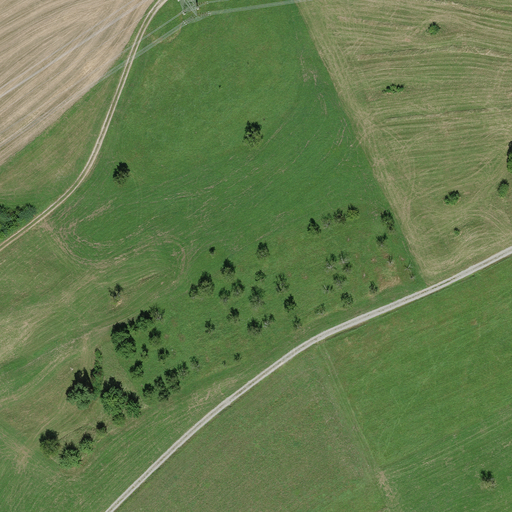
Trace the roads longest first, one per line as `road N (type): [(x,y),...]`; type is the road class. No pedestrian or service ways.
road 1 (track): [(511,249),(285,358),(229,398),(108,511)]
road 2 (track): [(164,0),(145,25),(86,168),(67,194),(0,247)]
